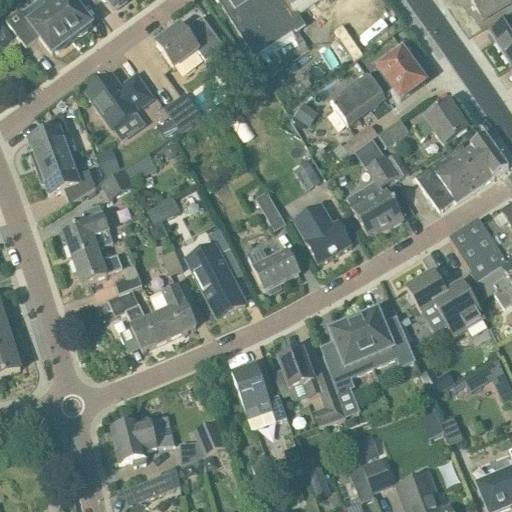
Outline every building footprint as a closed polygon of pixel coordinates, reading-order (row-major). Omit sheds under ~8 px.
[(54,19),(72,43),(92,29),(74,4),(79,0),(42,0),(41,1),(54,19)] [(105,0),(115,12),(131,0),(89,0),(95,7),(104,0),(105,0)] [(216,0),(256,60),(297,33),(291,24),(325,0),(327,2),(330,0),(216,0)] [(469,0),(475,9),(490,0),(469,0)] [(511,0),(490,0),(475,9),(484,23),(511,6),(511,0)] [(60,52),(72,43),(54,19),(41,1),(22,15),(21,14),(7,24),(26,51),(39,41),(52,57),(60,52)] [(180,32),(169,40),(163,38),(158,41),(158,48),(156,49),(174,73),(198,55),(206,66),(210,63),(213,68),(226,58),(201,24),(184,36),(180,32)] [(511,24),(492,37),(511,69),(511,68),(511,24)] [(378,73),(389,87),(413,70),(402,54),(377,71),(378,73)] [(250,80),(236,59),(223,69),(237,89),(250,80)] [(389,87),(394,94),(401,104),(425,86),(413,70),(389,87)] [(394,94),(389,87),(378,73),(331,107),(347,129),(385,102),(384,101),(394,94)] [(120,93),(111,81),(103,87),(99,85),(90,91),(90,96),(87,98),(112,135),(137,118),(135,115),(151,104),(136,82),(120,93)] [(202,118),(186,95),(164,111),(181,134),(202,118)] [(305,104),(294,120),(308,130),(319,114),(305,104)] [(433,135),(444,151),(467,134),(448,107),(425,123),(425,124),(412,133),(420,144),(433,135)] [(35,173),(69,160),(62,142),(69,139),(60,117),(39,132),(41,138),(27,144),(31,156),(28,157),(35,173)] [(378,139),(378,140),(387,151),(409,136),(400,124),(378,139)] [(378,140),(378,139),(371,129),(343,149),(351,159),(378,140)] [(431,172),(416,183),(432,204),(440,216),(455,205),(456,206),(493,180),(507,170),(485,140),(471,150),(466,154),(462,149),(431,172)] [(165,149),(164,154),(166,158),(171,160),(175,157),(176,152),(174,148),(169,147),(165,149)] [(96,155),(104,178),(120,172),(112,149),(96,155)] [(386,164),(396,179),(399,184),(399,185),(410,178),(396,157),(386,164)] [(383,159),(366,170),(377,186),(379,189),(396,179),(386,164),(383,159)] [(69,160),(35,173),(41,189),(44,187),(49,200),(63,194),(69,208),(96,192),(89,174),(76,179),(69,160)] [(308,162),(292,171),(306,194),(322,184),(308,162)] [(100,188),(109,206),(134,193),(126,176),(100,188)] [(345,201),(353,215),(368,240),(401,221),(402,222),(406,220),(399,208),(395,210),(386,194),(383,196),(379,189),(377,186),(355,199),(354,197),(353,198),(353,197),(345,201)] [(275,236),(286,229),(267,196),(256,202),(275,236)] [(147,215),(154,229),(181,216),(174,202),(147,215)] [(86,226),(62,235),(72,263),(96,254),(114,248),(100,210),(82,216),(86,226)] [(321,210),(294,226),(305,245),(305,246),(319,270),(352,250),(338,226),(333,229),(321,210)] [(511,212),(503,219),(485,231),(480,224),(450,243),(474,279),(473,280),(473,281),(487,301),(498,294),(509,311),(511,309),(511,212)] [(161,229),(151,234),(155,244),(165,240),(161,229)] [(189,261),(187,262),(193,275),(194,275),(218,324),(246,310),(233,284),(244,279),(220,233),(208,239),(213,247),(213,249),(201,255),(198,254),(190,258),(189,261)] [(300,280),(288,257),(269,267),(263,253),(248,260),(254,274),(254,275),(265,298),(270,295),(271,299),(281,294),(279,290),(300,280)] [(96,254),(72,263),(82,290),(106,281),(122,275),(125,283),(115,287),(119,299),(133,294),(142,291),(135,269),(122,274),(117,261),(101,266),(96,254)] [(170,280),(183,274),(174,254),(161,259),(170,280)] [(474,309),(461,288),(444,298),(433,279),(421,286),(419,283),(407,290),(409,293),(407,295),(433,336),(435,334),(436,335),(443,330),(452,345),(484,325),(475,311),(474,309)] [(162,295),(150,301),(159,320),(170,343),(196,332),(185,308),(184,308),(177,293),(164,299),(162,295)] [(119,299),(108,303),(113,313),(116,320),(126,316),(133,332),(132,332),(142,356),(170,343),(159,320),(154,322),(146,325),(139,310),(139,309),(133,294),(119,299)] [(359,324),(354,326),(374,374),(398,364),(402,373),(417,367),(400,327),(387,332),(380,315),(373,318),(372,315),(357,321),(359,324)] [(336,353),(323,358),(339,399),(356,392),(352,383),(374,374),(354,326),(350,327),(349,324),(334,330),(336,333),(329,336),(336,353)] [(0,354),(12,350),(4,327),(0,328),(0,354)] [(0,381),(20,375),(12,350),(0,354),(0,381)] [(283,374),(274,377),(282,399),(285,400),(289,399),(290,396),(290,395),(303,390),(307,402),(308,403),(319,399),(321,404),(337,399),(329,377),(319,381),(315,368),(309,370),(304,354),(278,362),(283,374)] [(269,404),(257,370),(232,379),(252,435),(277,427),(286,423),(278,401),(269,404)] [(454,387),(453,387),(447,376),(437,382),(432,374),(420,379),(429,401),(430,402),(454,387)] [(478,381),(465,388),(472,399),(485,392),(478,381)] [(511,394),(508,385),(496,391),(504,409),(511,405),(511,394)] [(337,399),(322,404),(321,404),(324,412),(313,416),(319,432),(346,422),(338,399),(337,399)] [(437,419),(449,450),(463,444),(454,421),(452,422),(448,414),(437,419)] [(140,427),(111,433),(119,469),(132,466),(145,463),(148,462),(147,455),(158,452),(151,425),(140,428),(140,427)] [(215,428),(193,437),(199,449),(205,462),(226,453),(215,428)] [(356,445),(363,465),(379,459),(372,439),(356,445)] [(284,454),(288,465),(290,464),(299,461),(295,450),(284,454)] [(511,460),(511,471),(477,486),(488,511),(501,511),(511,507),(511,454),(510,455),(511,460)] [(373,498),(393,491),(382,462),(362,470),(373,498)] [(251,469),(257,485),(272,480),(266,463),(251,469)] [(284,508),(303,501),(290,464),(288,465),(271,471),(284,508)] [(320,470),(307,474),(317,501),(330,496),(320,470)] [(362,471),(349,476),(361,507),(374,502),(362,471)] [(146,504),(177,492),(171,476),(139,488),(146,504)] [(440,511),(427,477),(396,489),(404,511),(449,511),(448,509),(440,511)]
